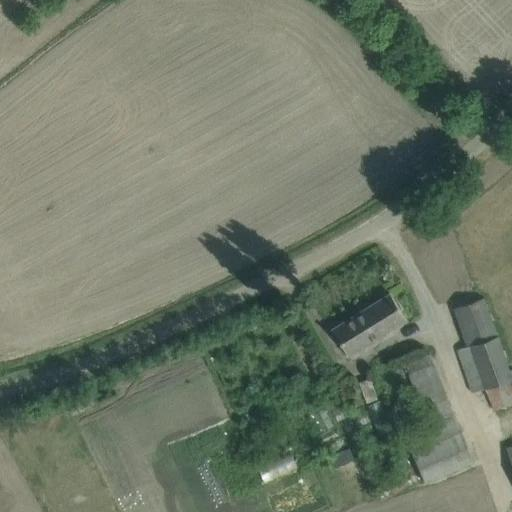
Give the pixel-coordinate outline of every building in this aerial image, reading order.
[(406,320),(400,310),(390,293),(332,329),(349,355),(406,320)] [(511,404),(511,379),(490,316),(483,297),(453,308),(466,346),(457,349),(472,393),(486,389),(493,410),(511,404)] [(410,373),(409,374),(429,425),(405,434),(426,483),(474,461),(454,415),(431,355),(407,364),(410,373)] [(370,378),(360,382),(366,400),(377,395),(370,378)] [(492,511),(482,483),(434,503),(437,511),(492,511)]
